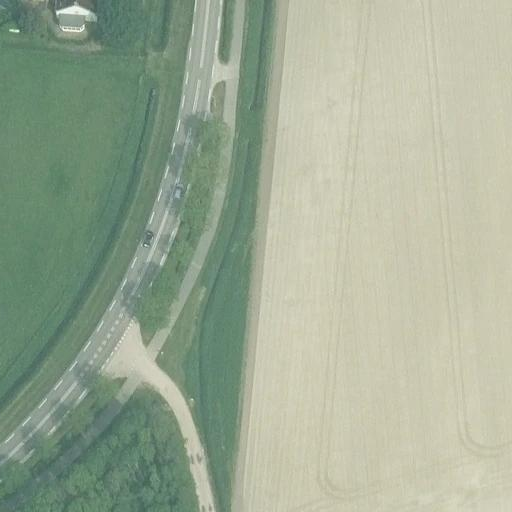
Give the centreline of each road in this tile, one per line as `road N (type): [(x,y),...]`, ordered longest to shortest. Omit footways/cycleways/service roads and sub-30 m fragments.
road 1 (secondary): [(0,464),(77,381),(146,265),(187,142),(207,0)]
road 2 (track): [(142,364),(182,413),(205,511)]
